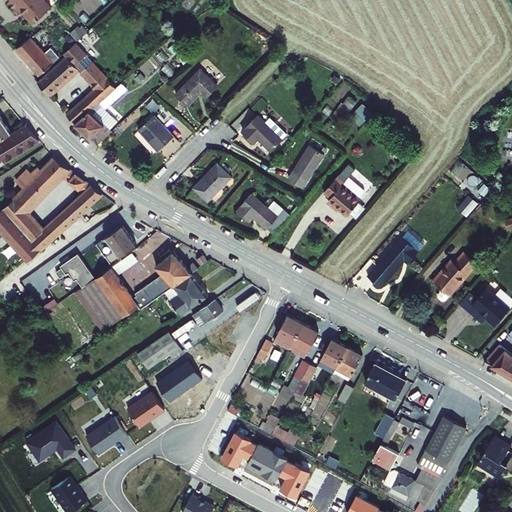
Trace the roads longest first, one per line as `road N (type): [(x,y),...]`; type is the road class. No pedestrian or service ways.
road 1 (secondary): [(80,154),(146,200),(288,276)]
road 2 (secondary): [(288,276),(481,380)]
road 3 (residential): [(288,276),(207,422),(179,439)]
road 4 (residential): [(280,511),(200,468),(179,439)]
road 5 (secondary): [(80,154),(0,59)]
